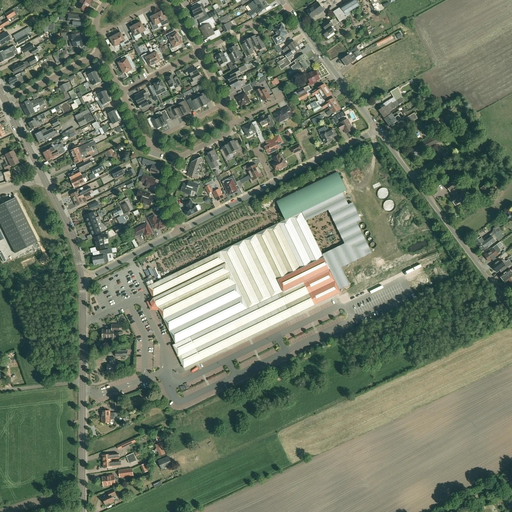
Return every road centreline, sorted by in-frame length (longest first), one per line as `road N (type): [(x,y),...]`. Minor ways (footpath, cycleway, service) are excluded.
road 1 (secondary): [(81,511),(81,278)]
road 2 (residential): [(511,308),(378,129)]
road 3 (residential): [(378,129),(281,0)]
